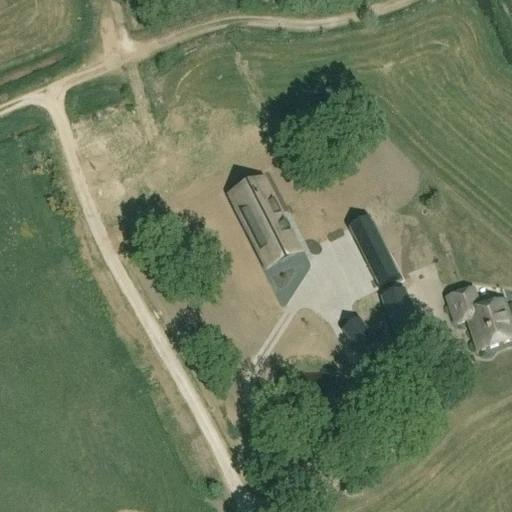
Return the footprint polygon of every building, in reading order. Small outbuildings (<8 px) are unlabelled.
[(268,196),(237,211),(267,271),(299,255),(268,196)] [(374,229),(370,219),(348,231),(353,240),(374,229)] [(388,256),(366,267),(379,291),(400,280),(388,256)] [(404,292),(381,299),(385,311),(393,334),(397,347),(420,339),(416,327),(408,303),(404,292)] [(449,301),(458,326),(470,322),(480,353),(511,342),(511,338),(501,305),(478,313),(471,293),(449,301)] [(358,321),(342,334),(361,359),(377,346),(358,321)]
